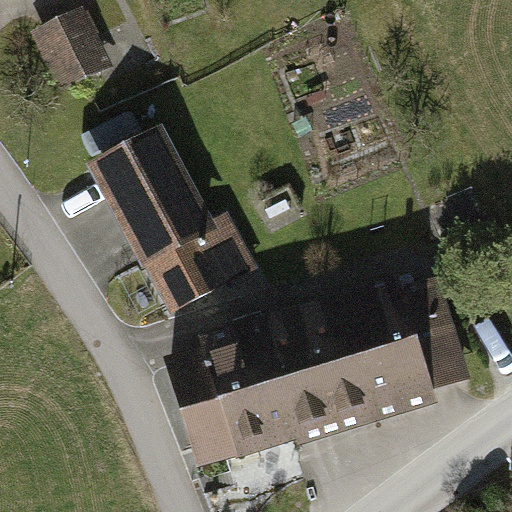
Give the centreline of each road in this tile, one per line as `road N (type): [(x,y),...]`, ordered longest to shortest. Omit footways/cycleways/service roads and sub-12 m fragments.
road 1 (residential): [(176,511),(145,410),(0,202)]
road 2 (tertiary): [(400,511),(511,427)]
